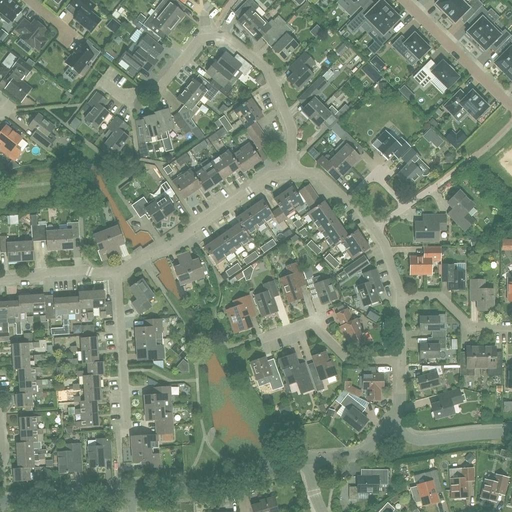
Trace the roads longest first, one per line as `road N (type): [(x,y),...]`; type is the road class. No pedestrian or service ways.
road 1 (residential): [(291,175),(290,131),(269,76),(228,39),(198,42),(160,91),(120,95),(101,82)]
road 2 (residential): [(291,175),(271,176),(117,272)]
road 3 (unclassified): [(130,493),(186,489),(307,460)]
road 4 (residential): [(126,430),(117,272)]
road 5 (residential): [(401,362),(347,361),(305,325),(262,340)]
road 6 (residential): [(402,0),(511,104)]
road 7 (residential): [(0,501),(130,493)]
road 8 (unclassified): [(511,432),(419,441),(388,427)]
road 9 (residential): [(511,328),(469,328),(436,295),(400,296)]
